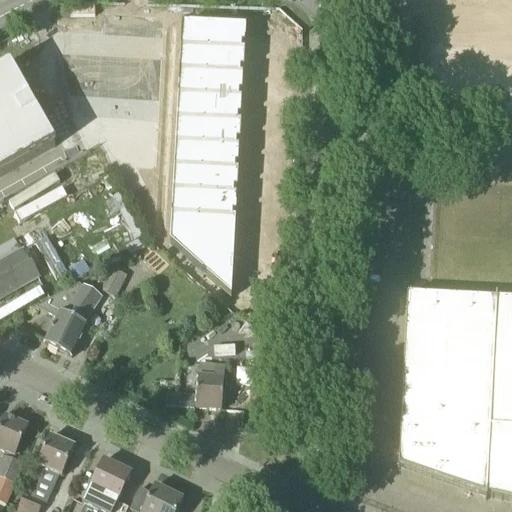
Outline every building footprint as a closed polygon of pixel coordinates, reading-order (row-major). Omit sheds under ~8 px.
[(180,26),(179,51),(244,55),(245,29),(180,26)] [(179,51),(178,75),(243,79),(244,55),(179,51)] [(0,180),(56,149),(10,67),(0,72),(0,180)] [(178,75),(176,99),(241,103),(243,79),(178,75)] [(176,99),(175,123),(240,127),(241,103),(176,99)] [(175,123),(174,147),(239,151),(240,127),(175,123)] [(174,147),(173,171),(238,175),(239,151),(174,147)] [(173,171),(171,195),(236,198),(238,175),(173,171)] [(171,195),(170,219),(235,222),(236,198),(171,195)] [(170,219),(169,246),(231,302),(235,222),(170,219)] [(55,283),(67,277),(47,240),(35,246),(55,283)] [(0,301),(37,280),(22,254),(21,255),(13,241),(0,248),(0,301)] [(116,266),(100,293),(113,301),(129,274),(116,266)] [(57,321),(44,346),(71,359),(86,329),(82,327),(101,299),(79,285),(35,309),(57,321)] [(407,298),(398,468),(485,497),(484,502),(486,502),(486,498),(511,503),(511,303),(496,303),(496,298),(495,298),(495,302),(407,298)] [(199,367),(197,379),(194,410),(221,412),(224,369),(199,367)] [(21,450),(20,447),(27,429),(4,419),(0,427),(0,451),(6,454),(1,464),(0,467),(0,480),(14,487),(22,467),(13,462),(15,458),(18,457),(21,450)] [(74,449),(49,439),(19,508),(17,511),(39,511),(43,505),(33,500),(45,471),(61,478),(74,449)] [(88,491),(89,491),(80,509),(87,511),(86,511),(100,511),(106,500),(117,505),(131,477),(102,463),(88,491)] [(178,511),(183,503),(154,488),(142,511),(178,511)]
